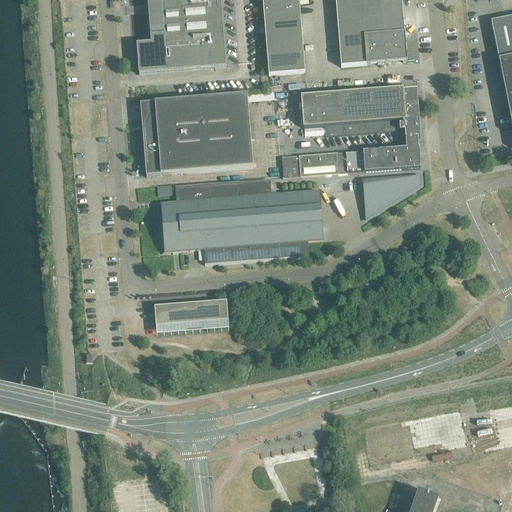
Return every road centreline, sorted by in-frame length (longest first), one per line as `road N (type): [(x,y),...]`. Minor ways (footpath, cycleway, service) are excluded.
road 1 (unclassified): [(130,285),(314,274),(461,194)]
road 2 (tertiary): [(187,428),(392,380),(511,326)]
road 3 (unclassified): [(130,285),(108,0)]
road 4 (unclassified): [(461,194),(449,155),(438,0)]
road 5 (unclassified): [(187,428),(124,422),(0,392)]
